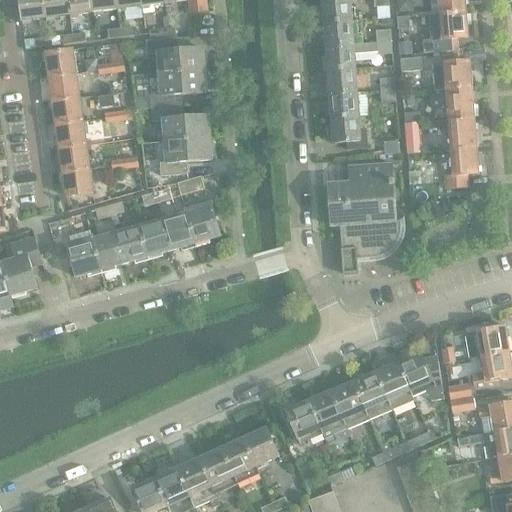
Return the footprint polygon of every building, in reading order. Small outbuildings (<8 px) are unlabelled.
[(18,0),(22,23),(46,20),(43,0),(18,0)] [(67,0),(43,0),(46,20),(70,17),(67,0)] [(92,0),(67,0),(70,17),(94,14),(92,0)] [(116,0),(92,0),(94,14),(118,11),(116,0)] [(140,0),(116,0),(118,11),(142,7),(140,0)] [(165,0),(140,0),(142,7),(143,16),(155,15),(153,6),(166,4),(165,0)] [(165,0),(166,4),(189,1),(191,15),(207,12),(205,0),(165,0)] [(338,0),(323,1),(325,25),(353,23),(351,0),(338,0)] [(406,0),(397,1),(398,14),(411,13),(410,4),(406,0)] [(439,0),(441,15),(441,16),(467,14),(465,0),(439,0)] [(469,39),(467,14),(441,16),(441,15),(429,16),(431,41),(423,41),(424,54),(450,53),(458,52),(458,40),(469,39)] [(353,23),(325,25),(327,48),(364,45),(364,40),(361,37),(360,37),(359,37),(358,23),(353,23)] [(132,28),(120,30),(121,39),(133,37),(132,28)] [(108,40),(121,39),(120,30),(107,31),(108,40)] [(169,30),(150,32),(151,42),(171,40),(169,30)] [(376,34),(377,44),(391,43),(390,33),(376,34)] [(84,34),(72,36),(73,45),(85,43),(84,34)] [(61,46),(73,45),(72,36),(60,37),(61,46)] [(35,49),(49,48),(48,38),(34,40),(35,49)] [(151,42),(146,42),(147,55),(158,54),(160,76),(191,73),(204,72),(202,49),(173,52),(172,45),(177,45),(177,40),(176,40),(171,40),(151,42)] [(364,45),(327,48),(328,73),(356,71),(355,56),(378,54),(378,57),(392,56),(391,43),(377,44),(377,46),(364,46),(364,45)] [(412,57),(411,44),(398,45),(399,58),(412,57)] [(124,63),(122,63),(120,46),(109,48),(111,65),(112,75),(125,74),(124,63)] [(46,54),(49,78),(76,74),(73,50),(46,54)] [(459,64),(458,52),(450,53),(450,65),(447,65),(447,63),(434,64),(436,92),(448,91),(473,90),(471,63),(459,64)] [(97,59),(85,61),(87,73),(99,71),(98,66),(97,59)] [(401,73),(421,72),(420,61),(400,62),(401,73)] [(99,77),(112,75),(111,65),(98,66),(99,71),(99,77)] [(328,73),(330,97),(358,95),(356,71),(328,73)] [(206,94),(204,72),(160,76),(161,96),(150,97),(151,111),(176,109),(175,95),(206,94)] [(49,78),(52,102),(79,99),(76,74),(49,78)] [(379,84),(380,94),(395,93),(394,83),(379,84)] [(448,91),(450,122),(475,120),(473,90),(448,91)] [(396,104),(395,93),(380,94),(381,105),(396,104)] [(330,97),(332,121),(360,119),(358,95),(330,97)] [(52,102),(56,126),(83,123),(79,99),(52,102)] [(177,119),(176,109),(151,111),(152,122),(164,121),(165,144),(210,140),(208,117),(177,119)] [(130,111),(117,112),(119,123),(131,121),(130,111)] [(106,124),(119,123),(117,112),(105,114),(106,124)] [(420,124),(420,114),(404,115),(405,125),(420,124)] [(361,132),(360,119),(332,121),(334,146),(348,145),(348,152),(368,151),(366,131),(361,132)] [(450,122),(452,153),(477,151),(475,120),(450,122)] [(56,126),(59,150),(86,147),(83,123),(56,126)] [(419,125),(405,126),(406,141),(420,140),(419,125)] [(167,164),(160,165),(161,178),(181,176),(180,164),(191,163),(211,161),(210,140),(165,144),(167,164)] [(386,156),(401,155),(400,143),(385,145),(386,156)] [(59,150),(62,175),(89,171),(86,147),(59,150)] [(479,175),(477,151),(452,153),(454,177),(445,177),(446,190),(469,189),(468,176),(479,175)] [(137,158),(124,160),(125,170),(138,169),(137,158)] [(112,172),(125,170),(124,160),(111,162),(112,172)] [(360,185),(328,188),(329,208),(331,229),(340,228),(343,276),(358,275),(357,261),(373,260),(396,246),(400,223),(397,224),(395,203),(393,167),(359,169),(360,185)] [(93,195),(89,171),(62,175),(66,199),(93,195)] [(420,173),(409,174),(410,186),(421,185),(420,173)] [(181,197),(191,194),(204,190),(200,178),(178,185),(181,197)] [(168,190),(155,194),(158,204),(171,201),(168,190)] [(145,208),(158,204),(155,194),(142,197),(145,208)] [(78,203),(70,204),(71,211),(79,210),(78,203)] [(121,204),(108,207),(111,217),(124,214),(121,204)] [(186,212),(186,214),(196,247),(221,239),(212,205),(186,212)] [(98,221),(111,217),(108,207),(95,211),(98,221)] [(196,247),(186,214),(163,221),(172,253),(196,247)] [(172,253),(163,221),(139,228),(148,260),(172,253)] [(123,224),(114,227),(116,234),(125,266),(148,260),(139,228),(125,232),(123,224)] [(71,244),(66,246),(76,280),(102,273),(93,241),(92,241),(92,239),(90,232),(69,238),(71,244)] [(116,234),(93,241),(102,273),(125,266),(116,234)] [(2,264),(2,266),(3,266),(12,297),(37,291),(31,270),(42,266),(34,239),(10,246),(14,261),(2,264)] [(62,247),(55,249),(58,259),(65,257),(62,247)] [(0,300),(12,297),(3,266),(2,266),(0,266),(0,300)] [(478,334),(465,336),(470,361),(482,359),(510,354),(505,329),(478,334)] [(453,349),(442,351),(445,366),(456,364),(453,349)] [(472,377),(474,386),(475,391),(499,387),(498,383),(511,380),(511,368),(510,354),(482,359),(485,375),(472,377)] [(421,356),(398,365),(414,403),(417,401),(415,398),(429,392),(433,402),(444,400),(437,358),(425,361),(421,356)] [(392,412),(414,403),(398,365),(376,375),(392,412)] [(376,375),(354,384),(370,422),(392,412),(376,375)] [(354,384),(331,394),(347,432),(370,422),(354,384)] [(470,386),(449,389),(451,403),(453,402),(472,399),(470,386)] [(335,437),(347,432),(331,394),(309,403),(323,436),(324,436),(328,446),(338,442),(335,437)] [(475,399),(472,399),(453,402),(455,413),(477,410),(475,399)] [(286,413),(299,441),(301,445),(323,436),(309,403),(286,413)] [(483,419),(486,436),(511,431),(511,404),(490,408),(491,409),(478,411),(480,420),(483,419)] [(266,431),(244,441),(259,474),(270,468),(268,463),(279,459),(266,431)] [(490,461),(499,459),(511,456),(511,431),(486,436),(470,438),(459,441),(461,449),(487,444),(490,461)] [(428,435),(406,446),(409,453),(432,443),(428,435)] [(244,441),(221,451),(238,486),(259,476),(258,474),(259,474),(244,441)] [(380,449),(383,455),(384,455),(387,464),(409,453),(406,446),(391,452),(388,445),(380,449)] [(221,451),(199,461),(215,496),(238,486),(221,451)] [(432,452),(421,454),(423,465),(434,463),(432,452)] [(376,469),(387,464),(384,455),(383,455),(372,461),(376,469)] [(511,483),(511,456),(499,459),(502,475),(490,477),(491,486),(504,484),(504,485),(511,483)] [(217,500),(215,496),(199,461),(177,471),(195,510),(209,503),(213,510),(220,506),(217,500)] [(397,471),(402,485),(427,476),(422,462),(397,471)] [(352,469),(339,475),(343,483),(356,477),(352,469)] [(169,511),(190,511),(195,510),(177,471),(155,481),(165,504),(168,509),(169,511)] [(332,488),(343,483),(339,475),(329,480),(332,488)] [(402,485),(407,498),(431,488),(427,476),(402,485)] [(155,481),(132,491),(141,511),(169,511),(168,509),(165,504),(155,481)] [(407,498),(412,511),(436,501),(431,488),(407,498)] [(334,495),(310,505),(312,511),(327,511),(338,507),(334,495)] [(116,511),(111,501),(109,502),(107,499),(89,507),(91,510),(89,511),(116,511)] [(283,501),(273,505),(276,511),(281,511),(287,509),(283,501)] [(412,511),(440,511),(436,501),(412,511)]
